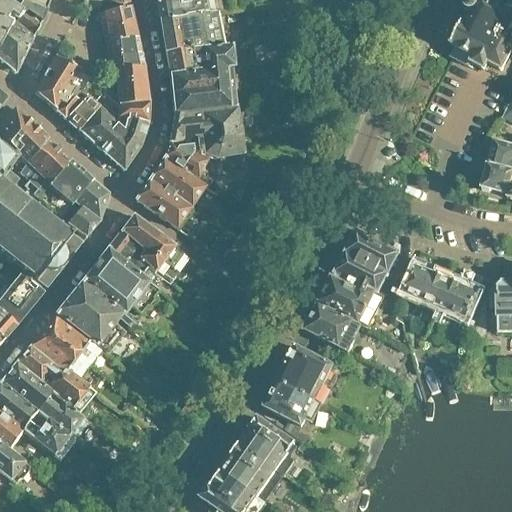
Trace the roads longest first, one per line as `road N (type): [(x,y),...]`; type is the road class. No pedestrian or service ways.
road 1 (residential): [(157,511),(218,435),(293,306)]
road 2 (residential): [(139,0),(156,121),(148,149),(116,192)]
road 3 (residential): [(125,200),(0,360)]
road 4 (residential): [(125,200),(293,306)]
road 5 (residential): [(349,174),(425,0)]
road 6 (residential): [(349,174),(454,219),(511,228)]
road 7 (residential): [(293,306),(349,174)]
road 8 (residential): [(14,94),(116,192)]
